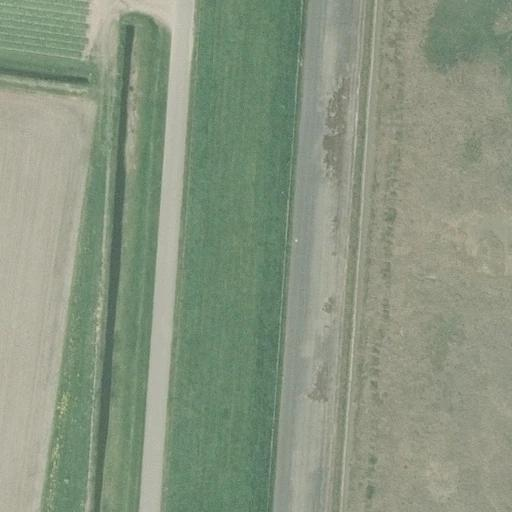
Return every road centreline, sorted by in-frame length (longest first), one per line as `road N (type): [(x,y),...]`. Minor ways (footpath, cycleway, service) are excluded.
road 1 (unclassified): [(149,511),(185,0)]
road 2 (track): [(326,0),(291,511)]
